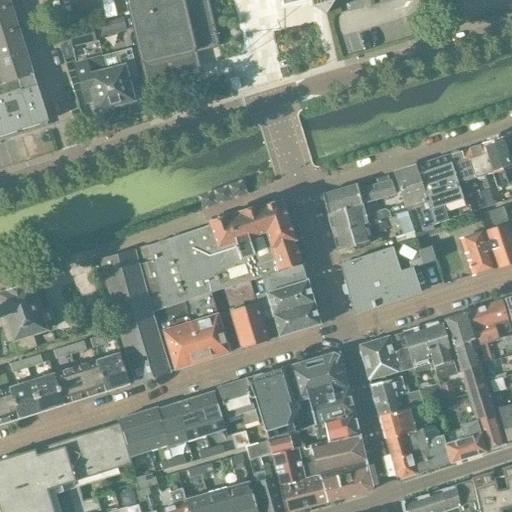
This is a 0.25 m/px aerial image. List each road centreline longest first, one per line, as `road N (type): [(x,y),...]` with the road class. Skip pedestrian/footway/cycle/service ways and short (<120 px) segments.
road 1 (residential): [(0,446),(162,395),(176,380),(511,275)]
road 2 (residential): [(511,29),(272,103)]
road 3 (residential): [(300,189),(511,121)]
road 4 (residential): [(99,253),(300,189)]
road 5 (residential): [(272,103),(75,165)]
road 6 (residential): [(75,165),(23,0)]
